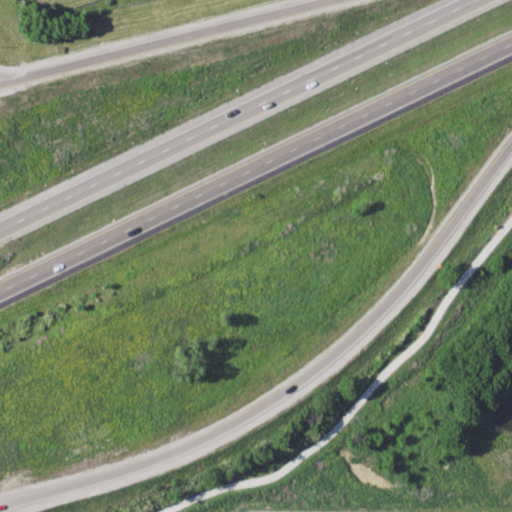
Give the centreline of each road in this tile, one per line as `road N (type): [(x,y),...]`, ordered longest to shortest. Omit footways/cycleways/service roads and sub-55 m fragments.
road 1 (motorway): [(0,510),(195,445),(316,370),(375,319),(511,146)]
road 2 (motorway): [(0,290),(511,41)]
road 3 (motorway): [(475,0),(0,229)]
road 4 (motorway): [(322,0),(19,77)]
